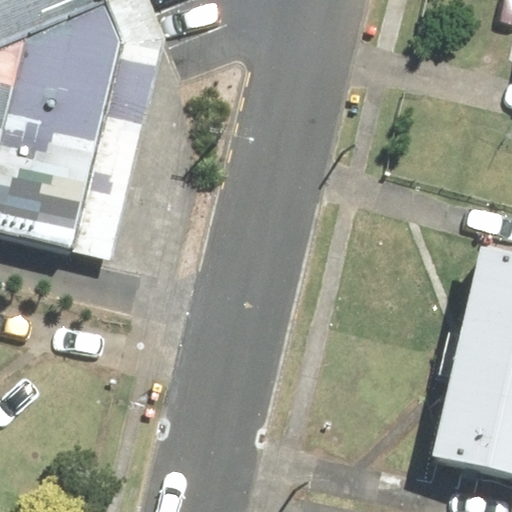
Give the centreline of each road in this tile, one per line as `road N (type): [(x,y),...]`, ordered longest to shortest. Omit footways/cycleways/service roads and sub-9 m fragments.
road 1 (residential): [(198,511),(317,0)]
road 2 (unknown): [(243,321),(0,258)]
